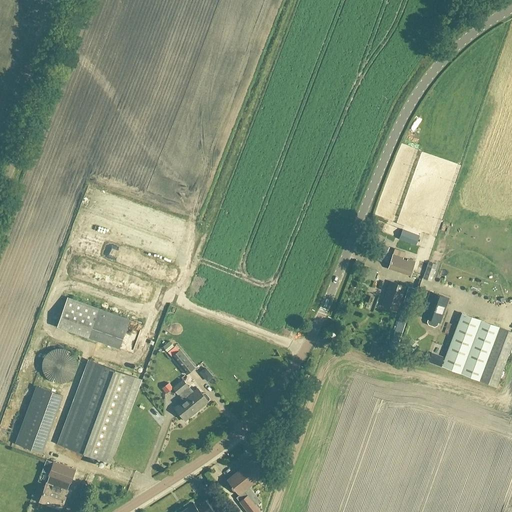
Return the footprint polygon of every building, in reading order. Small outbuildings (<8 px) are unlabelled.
[(123,220),(184,240),(189,224),(128,204),(123,220)] [(403,230),(399,239),(416,246),(420,235),(403,230)] [(129,249),(172,262),(177,245),(135,232),(129,249)] [(109,264),(163,278),(167,262),(86,240),(84,248),(112,255),(109,264)] [(395,249),(393,255),(403,258),(404,253),(395,249)] [(403,258),(393,255),(388,269),(410,276),(415,262),(408,260),(407,263),(402,261),(403,258)] [(437,265),(429,262),(423,278),(431,281),(437,265)] [(398,310),(406,286),(391,282),(383,305),(398,310)] [(438,325),(439,322),(441,322),(449,298),(431,292),(423,316),(430,318),(429,322),(430,324),(435,326),(438,325)] [(129,321),(67,299),(57,327),(119,349),(129,321)] [(511,344),(511,332),(462,314),(442,367),(496,387),(511,344)] [(168,353),(171,350),(174,347),(169,342),(163,347),(168,353)] [(77,369),(77,366),(77,364),(76,362),(76,360),(74,357),(73,355),(71,353),(69,352),(66,350),(64,349),(61,349),(59,349),(56,349),(54,350),(52,351),(50,352),(48,353),(46,354),(45,356),(44,359),(43,361),(42,364),(42,366),(42,369),(43,372),(44,374),(45,376),(46,378),(48,380),(50,381),(52,382),(54,383),(56,384),(59,384),(61,384),(64,383),(66,382),(69,381),(71,379),(73,378),(74,375),(76,373),(76,371),(77,369)] [(172,356),(187,375),(195,368),(181,350),(172,356)] [(110,463),(111,459),(140,380),(89,361),(58,444),(110,463)] [(186,377),(194,387),(199,383),(190,373),(186,377)] [(178,384),(199,409),(209,402),(208,401),(210,400),(210,399),(206,394),(204,393),(203,394),(198,388),(192,393),(187,387),(188,386),(183,380),(178,384)] [(199,409),(178,384),(173,388),(178,394),(179,394),(182,398),(180,399),(182,401),(174,408),(185,421),(199,409)] [(38,452),(42,441),(20,433),(16,444),(38,452)] [(265,475),(266,475),(253,459),(253,460),(227,480),(227,479),(227,480),(239,496),(242,500),(239,502),(240,502),(247,511),(261,511),(256,505),(260,501),(249,487),(265,475)] [(49,476),(47,484),(67,491),(70,484),(75,471),(54,463),(53,464),(49,475),(49,476)] [(46,483),(40,502),(61,510),(68,491),(67,491),(47,484),(46,483)] [(220,511),(216,505),(210,496),(200,503),(202,505),(197,509),(193,503),(179,511),(220,511)]
